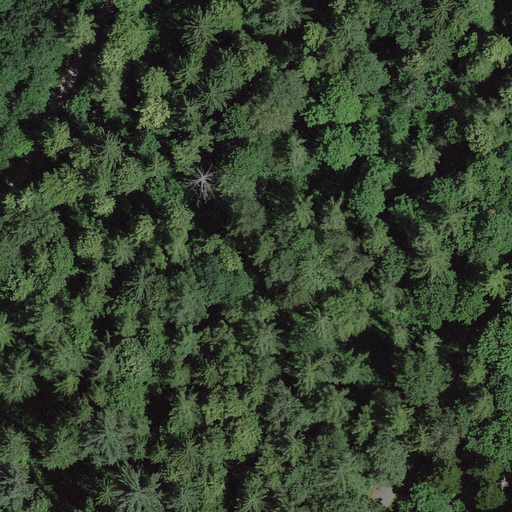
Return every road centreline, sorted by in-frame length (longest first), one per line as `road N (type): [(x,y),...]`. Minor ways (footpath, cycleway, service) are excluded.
road 1 (track): [(110,0),(0,218)]
road 2 (unclassified): [(379,511),(392,481),(511,313)]
